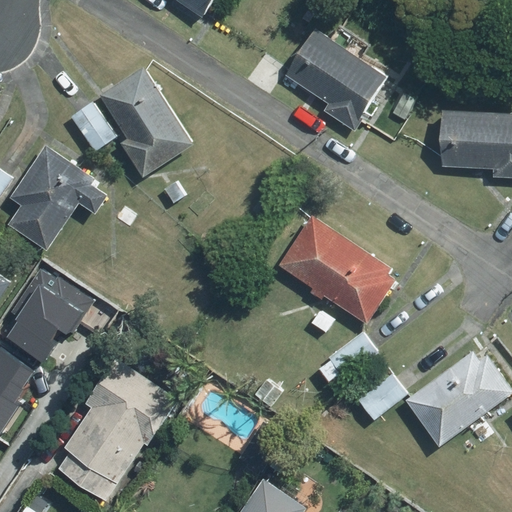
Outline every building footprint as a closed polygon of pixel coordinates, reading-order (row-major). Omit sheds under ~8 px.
[(183,0),(207,16),(218,0),(183,0)] [(392,76),(322,29),(306,54),(293,74),(337,103),(332,110),(358,128),(392,76)] [(282,68),(264,56),(248,80),(266,92),(282,68)] [(198,142),(149,68),(106,96),(134,138),(127,143),(148,175),(198,142)] [(121,137),(96,102),(76,117),(100,151),(121,137)] [(511,114),(451,112),(449,165),(501,167),(501,175),(511,175),(511,114)] [(99,178),(51,146),(17,198),(27,205),(14,224),(52,249),(84,201),(101,212),(112,195),(95,184),(99,178)] [(0,167),(0,199),(15,177),(0,167)] [(179,181),(168,188),(177,201),(187,195),(179,181)] [(138,215),(126,207),(119,217),(131,226),(138,215)] [(395,269),(317,218),(286,265),(318,287),(315,291),(325,298),(329,293),(372,321),(400,279),(392,274),(395,269)] [(0,302),(14,282),(0,272),(0,302)] [(47,275),(15,326),(53,350),(71,321),(78,326),(92,303),(47,275)] [(337,320),(323,311),(316,321),(330,331),(337,320)] [(366,332),(333,357),(335,360),(323,368),(333,381),(345,372),(349,378),(382,353),(366,332)] [(0,346),(0,423),(7,428),(28,395),(24,393),(43,363),(5,338),(0,346)] [(413,399),(446,444),(511,395),(511,381),(493,355),(485,361),(478,352),(413,399)] [(152,443),(181,400),(121,358),(90,402),(97,408),(71,446),(76,450),(64,468),(114,502),(127,484),(123,481),(149,441),(152,443)] [(395,373),(363,399),(378,418),(410,393),(395,373)] [(284,391),(268,380),(258,394),(274,405),(284,391)] [(291,427),(268,414),(245,454),(269,467),(291,427)] [(284,450),(274,463),(285,471),(295,457),(284,450)] [(270,482),(249,511),(305,511),(308,508),(270,482)]
